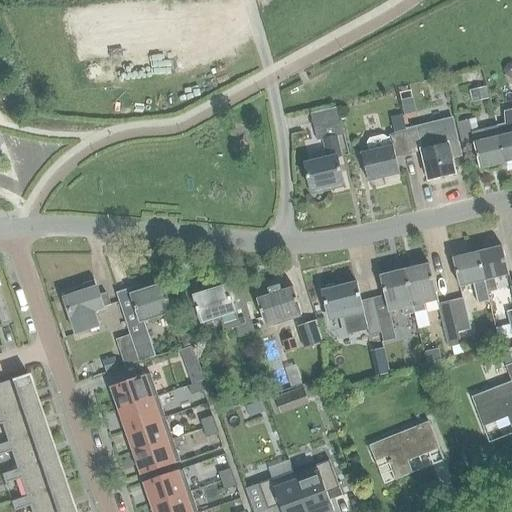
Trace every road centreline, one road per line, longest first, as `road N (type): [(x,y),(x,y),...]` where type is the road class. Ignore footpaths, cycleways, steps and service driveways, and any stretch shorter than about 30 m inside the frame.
road 1 (residential): [(281,244),(74,226),(9,229)]
road 2 (residential): [(511,199),(331,243),(281,244)]
road 3 (residential): [(109,511),(52,347)]
road 4 (residential): [(281,244),(284,187),(271,81)]
road 5 (residential): [(52,347),(9,229)]
